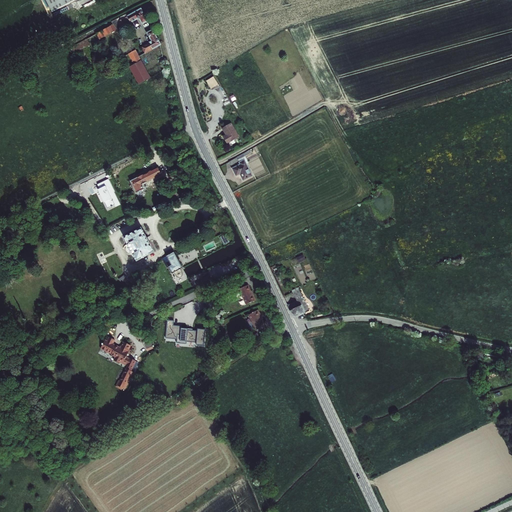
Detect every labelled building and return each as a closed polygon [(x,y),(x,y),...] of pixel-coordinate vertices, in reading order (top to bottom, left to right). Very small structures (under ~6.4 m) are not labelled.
[(76,0),(45,0),(52,13),(76,0)] [(125,20),(128,26),(139,21),(142,26),(148,23),(141,11),(125,20)] [(88,41),(70,50),(73,55),(127,27),(124,20),(87,40),(88,41)] [(152,43),(141,49),(145,56),(161,47),(153,32),(147,35),(152,43)] [(135,52),(124,58),(130,69),(131,69),(141,86),(151,80),(135,52)] [(212,80),(205,84),(207,88),(210,86),(213,90),(216,88),(212,80)] [(240,140),(232,126),(223,131),(227,137),(228,140),(225,142),(228,147),(240,140)] [(241,167),(233,171),(237,178),(240,176),(243,182),(253,177),(244,160),(251,155),(250,153),(237,160),(241,167)] [(158,169),(130,183),(136,195),(143,191),(142,188),(162,177),(158,169)] [(137,263),(154,254),(141,230),(124,239),(137,263)] [(225,233),(220,236),(224,244),(229,241),(225,233)] [(183,271),(175,255),(166,259),(171,268),(169,269),(172,276),(183,271)] [(293,292),(297,300),(306,295),(302,288),(293,292)] [(251,294),(243,298),(244,301),(246,307),(246,306),(249,313),(259,309),(257,304),(256,304),(251,294)] [(300,316),(313,310),(306,295),(297,300),(297,301),(288,305),(294,317),(300,316)] [(264,324),(261,319),(252,324),(256,330),(255,331),(258,336),(259,335),(260,339),(269,334),(263,324),(264,324)] [(119,350),(112,346),(114,342),(109,340),(107,343),(105,342),(103,345),(102,345),(101,347),(102,348),(101,351),(112,357),(111,358),(115,360),(114,362),(120,365),(120,364),(126,367),(129,361),(126,360),(129,353),(128,353),(130,348),(123,344),(121,349),(120,349),(119,350)] [(129,360),(129,361),(126,367),(125,368),(127,369),(126,371),(131,373),(136,364),(129,360)] [(131,373),(126,371),(119,383),(118,382),(115,389),(121,392),(122,390),(124,392),(133,375),(131,373)]
